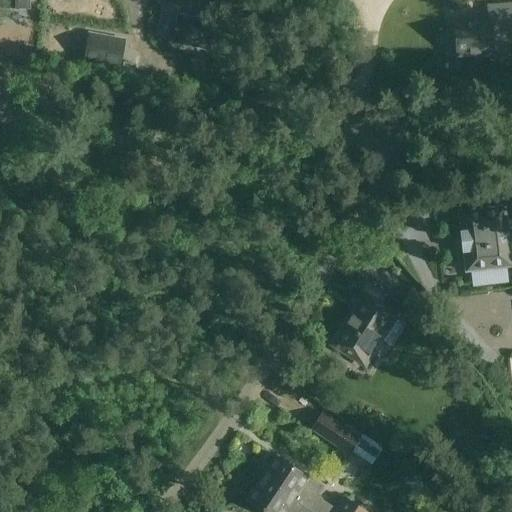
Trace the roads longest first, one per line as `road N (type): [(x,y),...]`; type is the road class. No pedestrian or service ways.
road 1 (unclassified): [(156,511),(257,379),(357,222),(378,187),(391,135)]
road 2 (unclassified): [(0,116),(208,147),(391,135)]
road 3 (unknown): [(334,140),(366,0)]
road 4 (unclassified): [(391,135),(511,124)]
